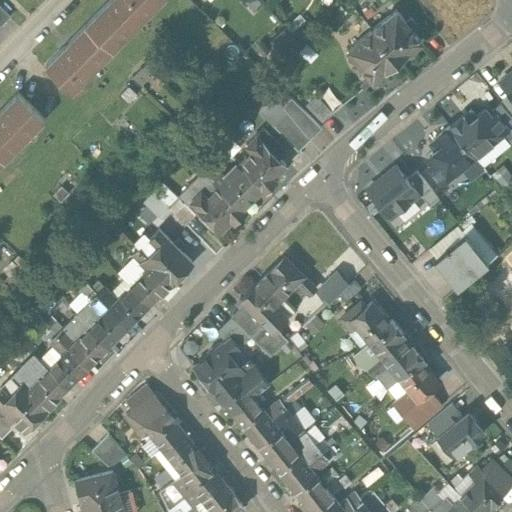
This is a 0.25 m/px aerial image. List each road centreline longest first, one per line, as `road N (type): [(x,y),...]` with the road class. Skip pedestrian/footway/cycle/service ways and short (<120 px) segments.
road 1 (residential): [(327,176),(511,405)]
road 2 (residential): [(155,356),(327,176)]
road 3 (residential): [(327,176),(511,20)]
road 4 (residential): [(155,356),(286,511)]
road 5 (residential): [(52,459),(155,356)]
road 6 (residential): [(86,0),(0,89)]
